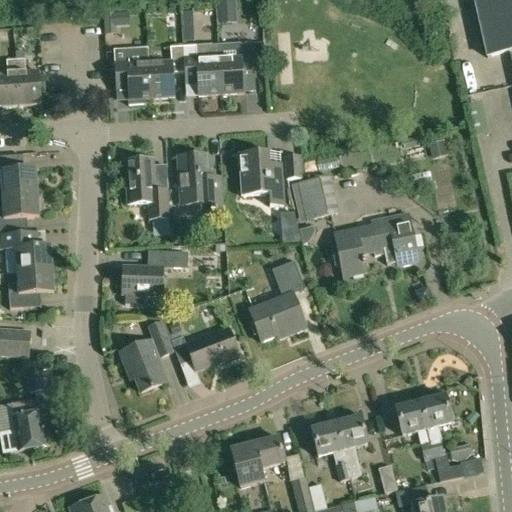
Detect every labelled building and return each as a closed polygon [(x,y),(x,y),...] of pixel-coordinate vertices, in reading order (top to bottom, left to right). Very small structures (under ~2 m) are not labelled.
[(218,0),(216,0),(217,18),(236,17),(235,0),(218,0)] [(511,0),(489,0),(473,4),(486,60),(511,55),(511,61),(511,0)] [(193,32),(193,11),(182,12),(183,32),(193,32)] [(240,70),(252,70),(251,44),(238,45),(239,59),(219,60),(217,61),(219,97),(242,95),(240,70)] [(197,98),(219,97),(217,61),(219,60),(218,46),(196,47),(193,48),(181,49),(183,74),(195,73),(197,98)] [(169,64),(148,65),(150,101),(173,100),(171,75),(183,74),(181,49),(169,49),(169,64)] [(150,101),(148,65),(147,51),(125,52),(112,53),(114,79),(126,78),(127,93),(127,103),(128,107),(145,106),(145,102),(150,101)] [(24,61),(14,62),(17,110),(40,108),(37,73),(25,74),(24,61)] [(6,75),(0,75),(0,110),(17,110),(14,62),(5,62),(6,75)] [(440,135),(435,136),(427,138),(429,145),(429,146),(433,160),(447,156),(443,142),(442,143),(440,135)] [(404,151),(422,146),(420,137),(402,141),(404,151)] [(281,164),(267,166),(267,155),(239,157),(242,199),(268,197),(269,209),(284,208),(282,179),(281,164)] [(302,180),(301,157),(285,158),(286,180),(302,180)] [(209,205),(210,209),(211,220),(223,219),(222,209),(220,180),(208,180),(207,173),(203,173),(202,158),(177,159),(179,207),(209,205)] [(34,172),(4,174),(3,159),(0,159),(0,187),(1,198),(35,196),(34,172)] [(170,221),(169,212),(168,191),(167,167),(152,167),(152,161),(124,163),(127,207),(148,206),(149,222),(156,221),(170,221)] [(360,191),(353,178),(340,186),(348,199),(360,191)] [(334,217),(326,180),(296,186),(304,223),(334,217)] [(0,209),(0,236),(4,237),(4,236),(8,236),(7,222),(37,220),(35,196),(1,198),(2,209),(0,209)] [(374,206),(358,208),(360,223),(376,221),(374,206)] [(413,261),(415,260),(406,218),(385,222),(391,249),(382,251),(383,257),(385,267),(398,264),(399,268),(414,265),(413,261)] [(350,287),(348,279),(363,275),(359,257),(371,254),(372,259),(383,257),(382,251),(391,249),(385,222),(371,225),(371,227),(332,236),(342,280),(344,289),(350,287)] [(0,252),(5,252),(5,264),(15,264),(15,274),(50,272),(48,249),(19,251),(18,236),(8,236),(4,236),(4,237),(0,236),(0,252)] [(123,268),(123,270),(119,270),(119,286),(123,286),(122,296),(126,297),(126,307),(145,307),(146,297),(163,298),(164,270),(176,270),(177,254),(148,253),(148,269),(123,268)] [(306,332),(292,295),(291,293),(304,288),(295,263),(272,272),(282,299),(249,312),(261,344),(278,338),(280,342),(306,332)] [(51,294),(50,272),(15,274),(16,285),(7,286),(8,311),(21,310),(20,296),(51,294)] [(167,385),(158,361),(174,355),(162,324),(148,329),(153,343),(121,355),(129,375),(133,374),(141,395),(167,385)] [(176,324),(168,327),(172,337),(180,333),(178,328),(176,324)] [(0,357),(27,359),(29,334),(0,331),(0,357)] [(170,337),(172,343),(171,343),(181,368),(192,363),(196,374),(238,357),(228,331),(186,347),(183,339),(181,333),(170,337)] [(44,394),(40,375),(27,377),(30,396),(44,394)] [(445,399),(419,405),(426,433),(451,426),(450,422),(445,399)] [(4,455),(20,452),(45,448),(39,415),(38,415),(36,402),(13,406),(15,420),(14,420),(17,434),(1,436),(4,455)] [(402,439),(426,433),(419,405),(395,411),(402,439)] [(360,419),(336,425),(349,481),(362,478),(355,449),(366,447),(360,419)] [(455,421),(450,422),(451,426),(452,430),(459,428),(457,420),(455,421)] [(317,458),(332,454),(336,467),(335,468),(340,484),(349,482),(349,481),(336,425),(311,431),(317,458)] [(278,439),(254,445),(260,471),(284,465),(278,439)] [(464,479),(461,467),(461,466),(449,469),(446,455),(444,456),(440,440),(429,442),(434,461),(435,461),(440,484),(464,479)] [(186,452),(200,482),(224,471),(211,441),(186,452)] [(434,461),(429,442),(420,444),(424,463),(434,461)] [(263,491),(263,486),(264,485),(260,471),(254,445),(231,451),(241,491),(255,488),(256,492),(263,491)] [(378,471),(384,495),(397,492),(391,468),(378,471)] [(308,490),(306,480),(292,484),(298,511),(313,511),(308,490)] [(321,487),(308,490),(313,511),(321,511),(327,510),(321,487)] [(411,507),(412,511),(444,511),(442,500),(427,504),(424,491),(399,496),(402,509),(411,507)] [(69,510),(69,511),(111,511),(106,497),(69,510)]
